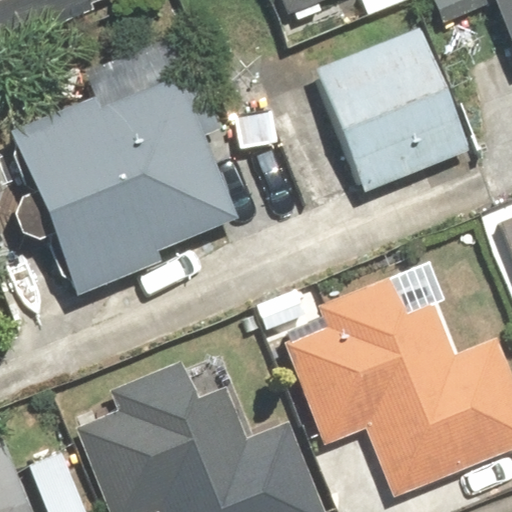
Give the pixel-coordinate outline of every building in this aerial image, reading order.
[(110,0),(113,8),(130,0),(110,0)] [(281,0),(296,41),(405,1),(404,0),(281,0)] [(511,0),(439,0),(435,2),(447,32),(501,9),(511,35),(511,0)] [(424,27),(314,72),(363,194),(474,149),(424,27)] [(128,88),(7,133),(83,335),(204,290),(128,88)] [(511,211),(495,218),(511,265),(511,211)] [(283,322),(286,330),(331,449),(376,432),(401,500),(511,457),(511,349),(509,343),(459,362),(424,268),(283,322)] [(123,413),(83,427),(113,511),(337,511),(303,415),(253,434),(234,384),(203,395),(191,362),(114,390),(123,413)] [(97,511),(69,447),(28,465),(49,511),(97,511)] [(0,511),(22,511),(0,463),(0,511)]
